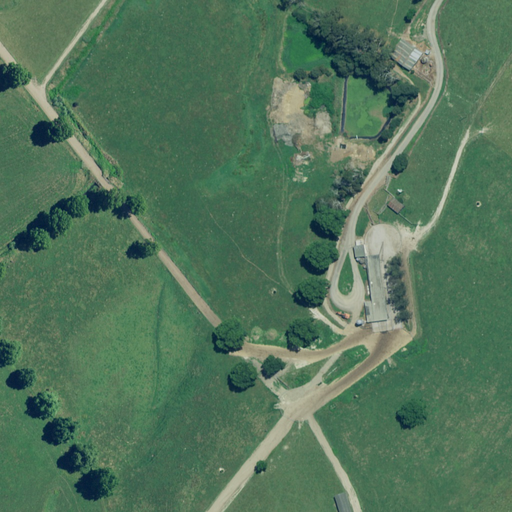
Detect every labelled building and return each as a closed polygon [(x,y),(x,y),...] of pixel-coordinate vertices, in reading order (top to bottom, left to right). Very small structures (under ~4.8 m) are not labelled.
[(424,55),(404,41),(392,57),(398,61),(413,71),(424,55)] [(406,207),(396,199),(390,206),(400,214),(406,207)] [(367,257),(366,246),(357,247),(358,258),(367,257)] [(367,257),(372,301),(365,301),(367,324),(381,322),(390,321),(382,255),(367,257)] [(351,511),(346,494),(337,497),(341,511),(351,511)]
